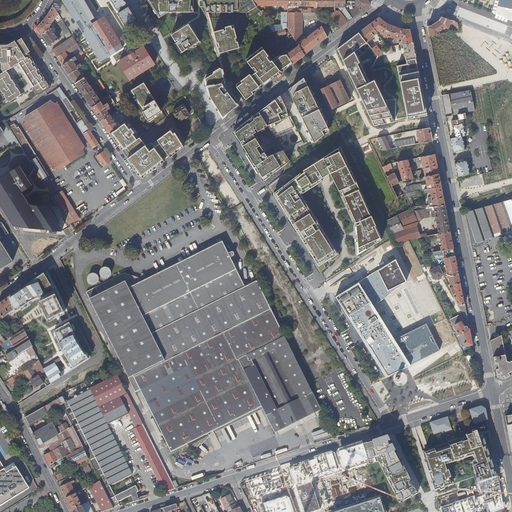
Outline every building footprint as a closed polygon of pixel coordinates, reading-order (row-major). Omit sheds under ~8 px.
[(131,11),(123,0),(104,0),(109,7),(113,4),(117,10),(117,9),(118,11),(122,8),(121,7),(125,5),(126,7),(126,8),(128,12),(131,11)] [(149,0),(160,18),(169,12),(193,12),(193,0),(149,0)] [(252,0),(205,0),(205,1),(208,12),(246,13),(256,6),(252,0)] [(287,28),(287,13),(287,0),(252,0),(256,6),(274,6),(274,8),(275,8),(275,9),(277,9),(277,6),(284,6),(284,13),(282,13),(281,26),(268,24),(273,32),(284,28),(287,28)] [(317,13),(317,7),(317,0),(287,0),(287,13),(302,13),(317,13)] [(335,7),(334,0),(317,0),(317,7),(330,7),(330,9),(329,9),(329,14),(335,12),(335,7)] [(349,21),(353,19),(348,13),(345,9),(344,0),(334,0),(335,7),(338,7),(342,7),(342,11),(349,21)] [(353,19),(370,5),(367,0),(355,0),(356,4),(357,6),(359,8),(358,10),(356,7),(348,13),(353,19)] [(511,0),(498,0),(496,14),(511,19),(511,0)] [(81,24),(86,21),(84,19),(86,18),(77,4),(65,12),(73,26),(80,22),(81,24)] [(58,14),(53,5),(51,10),(47,16),(43,21),(40,25),(37,27),(42,35),(51,29),(50,27),(52,23),(53,23),(55,22),(54,21),(58,14)] [(82,52),(85,56),(89,53),(104,76),(113,70),(133,101),(140,96),(133,84),(130,79),(133,77),(136,82),(139,86),(150,79),(144,70),(154,64),(143,46),(133,53),(128,56),(104,17),(102,14),(100,10),(86,19),(87,21),(91,26),(73,37),(82,52)] [(335,12),(329,14),(336,23),(338,24),(343,20),(336,11),(335,12)] [(105,13),(102,14),(104,17),(128,56),(133,53),(132,52),(134,50),(133,49),(129,52),(105,13)] [(302,13),(287,13),(287,28),(288,30),(289,31),(292,35),(297,43),(302,39),(302,13)] [(379,17),(371,24),(377,32),(379,30),(379,32),(379,33),(380,33),(381,33),(382,33),(381,35),(388,38),(393,26),(390,25),(387,23),(384,21),(382,20),(379,17)] [(427,27),(429,36),(438,34),(439,34),(439,31),(441,30),(441,29),(445,27),(448,28),(450,23),(454,24),(454,22),(441,17),(439,20),(431,26),(427,27)] [(298,44),(305,55),(328,37),(323,29),(317,18),(315,19),(319,28),(298,44)] [(338,24),(340,28),(346,23),(343,20),(338,24)] [(63,21),(58,24),(68,40),(73,36),(63,21)] [(328,37),(340,28),(338,24),(336,23),(328,29),(327,27),(323,29),(328,37)] [(189,24),(171,35),(182,52),(198,45),(194,32),(189,24)] [(371,24),(359,32),(367,42),(373,37),(373,36),(377,33),(377,32),(371,24)] [(234,25),(215,32),(219,43),(222,52),(242,46),(234,25)] [(396,27),(393,26),(388,38),(386,41),(388,41),(392,42),(393,38),(395,38),(394,40),(397,40),(397,39),(402,40),(403,43),(402,43),(401,42),(399,42),(399,45),(403,45),(413,43),(410,30),(403,29),(400,28),(396,27)] [(51,29),(42,35),(49,46),(58,39),(57,38),(59,36),(55,31),(56,30),(54,27),(51,29)] [(285,31),(284,29),(275,32),(277,37),(286,33),(285,31)] [(298,44),(297,43),(292,35),(289,37),(296,48),(292,50),(292,49),(290,50),(291,51),(289,53),(289,52),(287,49),(285,51),(293,64),(305,55),(298,44)] [(73,37),(73,36),(68,40),(53,50),(63,65),(71,60),(65,52),(69,49),(74,57),(75,57),(76,56),(82,52),(73,37)] [(0,62),(1,63),(1,69),(3,72),(0,74),(0,89),(8,103),(21,95),(7,72),(18,64),(37,95),(50,88),(30,56),(29,56),(28,54),(30,52),(23,41),(21,38),(15,42),(15,41),(9,45),(0,45),(1,46),(0,46),(0,62)] [(416,59),(413,43),(403,45),(404,49),(402,49),(403,57),(405,57),(406,61),(416,59)] [(251,73),(236,84),(246,99),(293,64),(285,51),(273,59),(264,45),(248,58),(257,72),(252,75),(251,73)] [(377,45),(372,49),(378,56),(381,50),(377,45)] [(373,67),(384,65),(383,59),(384,58),(383,55),(393,53),(392,47),(391,47),(389,47),(382,48),(381,50),(378,56),(373,66),(373,67)] [(79,61),(86,57),(85,56),(82,52),(76,56),(79,61)] [(77,69),(82,66),(81,64),(77,66),(74,62),(77,59),(75,57),(74,57),(71,60),(63,65),(69,75),(77,69)] [(210,97),(223,117),(238,105),(225,85),(228,83),(222,68),(216,72),(205,79),(210,97)] [(84,78),(77,69),(69,75),(76,84),(84,78)] [(315,142),(317,142),(332,130),(306,77),(289,89),(295,102),(307,128),(315,142)] [(90,86),(84,78),(76,84),(81,92),(90,86)] [(103,84),(100,79),(94,83),(96,85),(98,83),(102,91),(105,88),(103,84)] [(352,102),(341,80),(320,90),(330,112),(352,102)] [(81,92),(92,107),(101,101),(90,86),(81,92)] [(100,146),(60,87),(55,90),(92,148),(96,146),(97,147),(100,146)] [(475,109),(471,90),(449,95),(453,115),(458,114),(466,112),(475,110),(475,109)] [(96,114),(114,102),(112,99),(110,95),(101,101),(92,107),(96,114)] [(265,107),(259,112),(261,114),(267,124),(268,125),(281,119),(290,116),(287,107),(281,95),(265,107)] [(152,100),(133,113),(135,116),(146,134),(164,162),(182,148),(152,100)] [(51,102),(50,101),(25,117),(25,118),(26,117),(26,118),(25,119),(25,121),(26,122),(23,123),(51,168),(54,166),(55,167),(56,167),(57,167),(58,168),(57,169),(58,170),(83,154),(82,153),(81,152),(82,151),(83,150),(83,149),(82,148),(84,147),(57,102),(54,104),(53,103),(52,103),(50,103),(50,102),(51,102)] [(116,105),(114,102),(96,114),(101,121),(110,115),(107,111),(108,110),(108,109),(110,108),(116,105)] [(191,107),(188,102),(172,112),(176,117),(177,116),(180,120),(194,112),(191,107)] [(462,136),(473,135),(470,132),(465,133),(462,119),(467,118),(466,112),(458,114),(459,119),(451,121),(455,138),(462,136)] [(235,133),(241,141),(244,139),(247,143),(256,137),(253,134),(265,127),(264,125),(267,124),(261,114),(258,116),(258,115),(254,119),(255,119),(249,123),(248,123),(235,133)] [(110,115),(101,121),(110,133),(116,129),(118,127),(114,121),(115,120),(113,118),(112,118),(110,115)] [(7,124),(19,143),(20,145),(42,180),(49,175),(19,126),(17,127),(11,118),(5,121),(7,124)] [(4,132),(2,133),(12,147),(19,143),(7,124),(1,128),(4,132)] [(432,141),(430,128),(417,130),(418,135),(417,135),(417,138),(419,137),(420,143),(422,143),(432,141)] [(152,163),(155,168),(164,162),(146,134),(141,137),(142,140),(139,142),(150,159),(151,161),(151,162),(152,163)] [(385,136),(377,138),(383,150),(391,149),(385,136)] [(465,150),(462,136),(455,138),(450,139),(453,153),(465,150)] [(256,137),(243,145),(255,165),(268,157),(268,156),(265,152),(261,154),(257,147),(261,145),(256,137)] [(396,148),(412,145),(411,139),(395,142),(396,148)] [(130,147),(122,152),(140,177),(143,177),(155,168),(152,163),(144,169),(142,165),(150,159),(139,142),(138,141),(130,147)] [(354,256),(382,239),(360,191),(341,147),(306,169),(323,181),(322,180),(333,173),(339,185),(342,191),(339,191),(346,206),(353,223),(352,227),(354,256)] [(255,165),(264,181),(291,160),(285,150),(268,156),(268,157),(255,165)] [(96,156),(103,166),(111,161),(103,151),(96,156)] [(439,174),(435,154),(425,156),(412,159),(413,162),(418,161),(418,162),(422,161),(425,176),(439,174)] [(397,162),(403,181),(413,179),(408,160),(397,162)] [(455,163),(457,177),(470,174),(467,160),(455,163)] [(385,172),(392,168),(390,163),(382,167),(385,172)] [(20,165),(0,177),(0,204),(13,225),(62,230),(45,205),(30,204),(23,192),(33,185),(20,165)] [(306,169),(273,195),(320,272),(339,255),(302,194),(323,181),(306,169)] [(387,176),(392,186),(399,182),(394,172),(387,176)] [(441,186),(439,174),(425,176),(428,189),(441,186)] [(52,181),(45,185),(51,194),(58,190),(52,181)] [(413,192),(423,190),(422,184),(416,185),(416,184),(412,185),(412,186),(406,187),(407,194),(413,192)] [(445,205),(441,186),(428,189),(425,190),(426,193),(431,192),(432,197),(428,198),(430,208),(433,207),(445,205)] [(52,196),(70,224),(79,218),(62,190),(52,196)] [(511,199),(464,212),(470,244),(511,230),(511,199)] [(412,209),(426,209),(425,206),(416,207),(415,207),(411,200),(408,201),(412,209)] [(450,232),(445,205),(433,207),(434,211),(431,212),(433,218),(435,217),(436,220),(435,221),(435,225),(437,225),(438,231),(439,234),(450,232)] [(439,234),(438,231),(420,234),(417,227),(418,221),(424,219),(428,218),(424,209),(413,211),(412,209),(383,222),(392,239),(395,246),(409,240),(425,236),(438,234),(439,234)] [(25,254),(32,250),(26,239),(29,237),(24,229),(14,235),(25,254)] [(454,248),(450,232),(439,234),(438,234),(439,238),(440,238),(441,243),(440,243),(440,245),(441,244),(442,246),(440,246),(441,251),(454,248)] [(0,268),(13,261),(0,240),(0,268)] [(124,273),(86,292),(90,300),(89,300),(89,301),(90,300),(93,306),(92,306),(93,307),(93,306),(96,312),(95,313),(96,314),(96,313),(99,319),(99,320),(100,320),(103,326),(102,326),(102,327),(103,326),(106,332),(105,332),(106,333),(109,339),(108,339),(109,340),(109,339),(112,345),(112,346),(113,346),(116,352),(115,352),(115,353),(116,352),(119,358),(118,358),(119,359),(122,365),(121,365),(122,366),(122,365),(125,371),(125,372),(126,372),(129,378),(135,392),(140,390),(171,452),(187,444),(191,449),(195,444),(196,446),(199,442),(201,443),(204,440),(202,437),(262,407),(275,432),(277,431),(279,435),(287,431),(285,427),(320,409),(308,384),(283,335),(261,290),(263,289),(260,282),(257,283),(245,288),(230,259),(234,257),(234,256),(234,255),(234,254),(233,253),(231,253),(228,255),(222,243),(216,246),(212,245),(182,260),(180,259),(179,260),(178,262),(149,277),(143,275),(141,280),(136,278),(128,275),(124,273)] [(455,256),(454,248),(441,251),(436,252),(433,253),(436,259),(455,256)] [(459,274),(455,256),(436,259),(439,266),(441,265),(442,263),(441,261),(444,260),(446,267),(444,268),(445,270),(446,270),(447,276),(448,276),(459,274)] [(396,259),(335,296),(386,377),(420,360),(422,363),(442,353),(428,327),(397,342),(374,306),(407,281),(396,259)] [(443,274),(439,266),(430,271),(434,279),(443,274)] [(111,275),(111,273),(111,272),(111,271),(110,270),(110,269),(109,269),(108,268),(107,268),(105,268),(104,268),(103,268),(102,269),(101,270),(100,271),(100,272),(100,273),(100,274),(100,275),(101,276),(101,277),(102,278),(103,279),(105,279),(107,279),(108,279),(109,278),(110,278),(110,277),(110,276),(111,275)] [(57,296),(44,274),(8,299),(15,311),(17,315),(19,319),(19,321),(40,304),(44,313),(48,323),(59,319),(65,316),(57,296)] [(99,280),(99,278),(98,277),(98,276),(97,275),(96,275),(95,274),(94,274),(93,274),(92,274),(91,274),(90,275),(89,275),(89,276),(88,277),(88,278),(88,279),(87,280),(88,281),(88,282),(88,283),(89,284),(90,284),(91,285),(92,285),(93,285),(94,285),(95,285),(97,284),(98,283),(99,282),(99,280)] [(460,282),(459,274),(448,276),(450,285),(452,284),(460,282)] [(465,307),(460,282),(452,284),(452,286),(449,287),(453,295),(456,294),(456,296),(454,297),(461,313),(466,322),(465,307)] [(0,305),(0,314),(3,319),(15,311),(8,299),(0,305)] [(473,345),(470,330),(468,331),(468,329),(467,327),(467,326),(466,326),(465,326),(464,323),(462,324),(461,321),(463,320),(461,316),(459,317),(458,315),(449,319),(462,347),(473,345)] [(70,323),(54,331),(55,332),(52,334),(55,339),(57,339),(59,344),(57,345),(60,351),(62,350),(70,364),(68,365),(72,370),(91,358),(87,352),(85,353),(79,342),(81,341),(77,335),(76,336),(74,332),(76,331),(73,325),(71,326),(70,323)] [(14,336),(9,339),(16,350),(29,341),(26,334),(24,330),(14,336)] [(498,370),(501,376),(511,370),(511,359),(509,361),(506,355),(505,347),(504,346),(502,334),(491,339),(493,354),(496,359),(498,370)] [(504,344),(511,342),(511,339),(510,334),(503,335),(504,344)] [(0,345),(2,346),(7,355),(16,350),(9,339),(5,342),(2,338),(0,339),(0,345)] [(5,357),(8,362),(32,347),(29,341),(16,350),(7,355),(5,357)] [(0,367),(0,374),(1,374),(5,372),(7,370),(12,378),(23,371),(22,369),(38,359),(32,347),(8,362),(0,367)] [(40,375),(45,372),(43,369),(39,360),(34,363),(36,368),(40,375)] [(35,368),(36,368),(34,363),(27,368),(27,369),(24,371),(28,378),(35,373),(33,370),(32,370),(31,368),(34,366),(35,368)] [(63,376),(55,363),(43,369),(45,372),(51,384),(63,376)] [(12,378),(8,380),(12,386),(23,379),(21,376),(25,374),(23,371),(12,378)] [(108,425),(129,414),(120,397),(126,393),(117,375),(90,389),(108,425)] [(39,376),(30,381),(35,389),(44,384),(39,376)] [(68,401),(110,485),(132,474),(90,390),(68,401)] [(164,492),(175,488),(152,443),(128,394),(121,397),(136,428),(133,429),(164,492)] [(118,502),(115,496),(110,485),(68,401),(65,396),(59,399),(62,405),(65,411),(67,416),(70,421),(89,459),(90,462),(94,470),(100,481),(113,507),(119,504),(118,502)] [(62,405),(59,399),(51,403),(46,406),(31,415),(32,415),(25,418),(29,425),(48,415),(47,413),(62,405)] [(486,419),(488,419),(485,408),(481,406),(469,410),(474,424),(486,419)] [(59,420),(67,416),(65,411),(56,416),(57,416),(55,417),(57,420),(58,420),(59,420)] [(451,429),(447,417),(438,420),(429,423),(433,435),(451,429)] [(44,456),(51,469),(56,466),(55,465),(54,463),(59,460),(66,456),(72,467),(80,463),(81,463),(89,459),(70,421),(59,428),(56,422),(53,424),(53,423),(33,434),(39,446),(45,443),(57,436),(60,441),(63,446),(44,456)] [(423,453),(423,454),(428,470),(434,490),(452,485),(474,478),(476,485),(498,477),(496,469),(492,450),(491,446),(489,431),(469,438),(461,441),(460,438),(456,439),(448,442),(448,443),(428,449),(428,450),(425,451),(423,452),(423,453)] [(47,447),(60,441),(57,436),(45,443),(46,445),(47,447)] [(387,436),(358,446),(336,452),(341,469),(346,471),(364,465),(377,463),(400,503),(418,494),(387,436)] [(90,462),(89,459),(81,463),(83,466),(86,474),(92,471),(88,463),(90,462)] [(0,506),(29,488),(13,463),(4,469),(0,462),(0,506)] [(63,472),(56,476),(58,480),(63,478),(62,476),(65,475),(64,471),(63,472)] [(255,496),(283,487),(278,472),(248,482),(255,496)] [(58,483),(60,487),(74,480),(73,478),(72,476),(58,483)] [(498,477),(476,485),(479,495),(441,508),(442,511),(497,511),(504,510),(498,477)] [(60,487),(66,498),(75,493),(85,489),(84,486),(78,489),(79,490),(75,492),(71,484),(75,482),(74,480),(60,487)] [(102,511),(114,508),(113,507),(100,481),(89,487),(102,511)] [(311,511),(320,509),(311,483),(297,487),(305,511),(311,511)] [(134,502),(138,500),(136,493),(139,492),(138,491),(141,490),(139,485),(136,486),(115,496),(118,502),(132,495),(134,502)] [(93,511),(87,499),(80,503),(75,493),(66,498),(72,511),(93,511)] [(220,499),(226,511),(228,511),(231,511),(237,508),(235,504),(234,505),(230,495),(220,499)] [(294,511),(290,498),(286,496),(259,505),(258,508),(260,511),(294,511)] [(384,511),(380,498),(338,511),(384,511)]
